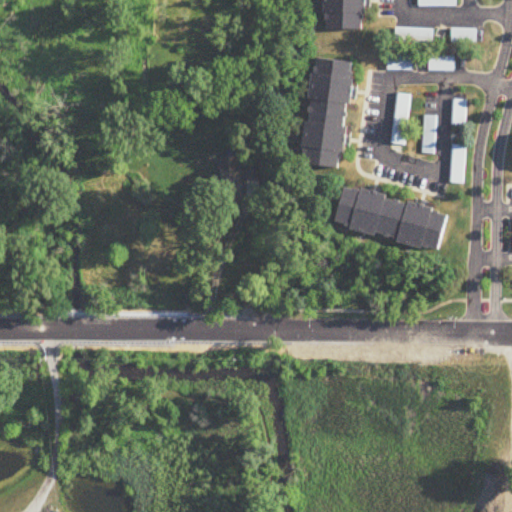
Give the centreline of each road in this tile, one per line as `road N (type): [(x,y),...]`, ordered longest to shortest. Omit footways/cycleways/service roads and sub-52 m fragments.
road 1 (secondary): [(511,330),(0,330)]
road 2 (residential): [(510,0),(478,155),(472,330)]
road 3 (residential): [(495,330),(496,162),(511,91)]
